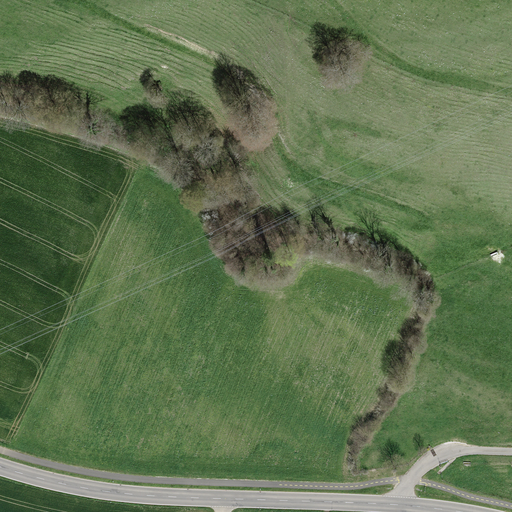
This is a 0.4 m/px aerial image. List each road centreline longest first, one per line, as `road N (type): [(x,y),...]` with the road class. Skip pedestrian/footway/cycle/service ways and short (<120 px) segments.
road 1 (secondary): [(462,511),(115,492),(0,467)]
road 2 (track): [(62,0),(212,66),(287,157),(331,189),(419,217)]
road 3 (track): [(511,451),(435,456),(409,479),(399,504)]
